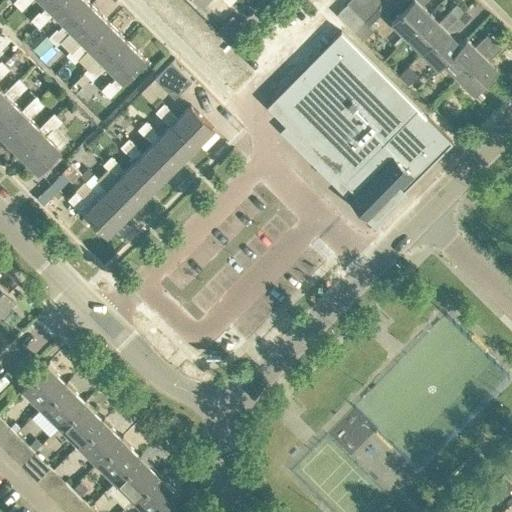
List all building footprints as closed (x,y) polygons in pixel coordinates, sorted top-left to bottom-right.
[(22,8),(29,0),(13,0),(22,8)] [(39,26),(54,11),(51,8),(59,0),(42,0),(47,5),(41,11),(39,10),(31,18),(39,26)] [(57,43),(71,29),(69,26),(91,3),(88,0),(59,0),(51,8),(54,11),(65,22),(58,28),(57,27),(49,35),(57,43)] [(364,20),(371,13),(358,0),(349,0),(346,4),(363,21),(364,20)] [(358,0),(371,13),(378,6),(379,4),(375,0),(358,0)] [(382,10),(407,35),(430,12),(421,3),(424,0),(383,0),(379,4),(378,6),(382,10)] [(422,50),(457,15),(463,9),(455,2),(438,20),(430,12),(407,35),(422,50)] [(74,61),(89,46),(86,43),(109,21),(91,3),(69,26),(71,29),(82,40),(76,46),(74,45),(66,53),(74,61)] [(354,30),(363,21),(346,4),(337,13),(354,30)] [(371,13),(364,20),(368,24),(382,10),(378,6),(371,13)] [(463,9),(457,15),(464,21),(471,14),(465,7),(463,9)] [(438,65),(443,60),(443,59),(460,42),(452,34),(464,22),(464,21),(457,15),(422,50),(438,65)] [(92,78),(106,64),(104,61),(127,38),(109,21),(86,43),(89,46),(100,57),(93,63),(92,62),(84,70),(92,78)] [(341,29),(267,103),(286,122),(357,192),(354,195),(375,217),(404,188),(452,140),(341,29)] [(443,60),(459,75),(494,40),(486,33),(474,45),(466,36),(460,42),(443,59),(443,60)] [(104,61),(106,64),(117,74),(111,81),(109,79),(101,87),(109,96),(125,80),(123,78),(145,56),(127,38),(104,61)] [(494,40),(459,75),(474,90),(497,67),(488,59),(501,46),(494,40)] [(0,100),(7,93),(4,91),(0,86),(0,73),(1,75),(9,67),(1,59),(0,59),(0,100)] [(154,77),(174,97),(191,79),(172,59),(154,77)] [(0,100),(0,132),(2,134),(24,111),(22,108),(11,98),(17,91),(19,93),(27,84),(19,76),(4,91),(7,93),(0,100)] [(2,134),(19,152),(42,129),(39,126),(28,115),(35,109),(36,110),(44,102),(36,94),(22,108),(24,111),(2,134)] [(157,95),(152,100),(158,106),(163,101),(157,95)] [(155,109),(170,124),(173,121),(196,144),(214,126),(191,103),(177,117),(170,111),(172,109),(164,101),(155,109)] [(42,129),(19,152),(37,170),(60,147),(46,132),(52,126),(54,127),(62,119),(54,111),(39,126),(42,129)] [(138,127),(152,142),(155,139),(178,161),(196,144),(173,121),(170,124),(159,135),(153,129),(154,127),(146,119),(138,127)] [(120,145),(135,159),(138,156),(161,179),(178,161),(155,139),(152,142),(142,152),(135,146),(137,144),(129,136),(120,145)] [(103,162),(118,177),(120,174),(143,197),(161,179),(138,156),(135,159),(124,170),(118,164),(119,162),(111,154),(103,162)] [(71,161),(62,170),(69,177),(72,180),(80,171),(71,161)] [(85,180),(100,194),(103,192),(125,215),(143,197),(120,174),(118,177),(107,188),(100,181),(102,180),(94,172),(85,180)] [(103,192),(100,194),(89,205),(83,199),(84,197),(76,189),(68,197),(83,213),(85,211),(107,233),(125,215),(103,192)] [(86,227),(94,219),(85,211),(83,213),(78,218),(86,227)] [(0,311),(16,296),(9,289),(17,281),(0,263),(0,311)] [(22,386),(41,405),(66,380),(48,362),(47,361),(22,386)] [(41,405),(59,424),(85,399),(66,380),(41,405)] [(59,424),(78,442),(103,417),(85,399),(59,424)] [(78,442),(96,461),(122,435),(103,417),(78,442)] [(0,434),(0,443),(2,445),(17,431),(10,424),(0,434)] [(96,461),(115,479),(140,454),(122,435),(96,461)] [(14,458),(20,464),(35,449),(29,443),(14,458)] [(115,479),(133,498),(159,472),(140,454),(115,479)] [(32,476),(39,482),(53,467),(47,461),(32,476)] [(159,472),(133,498),(147,511),(173,511),(178,508),(169,500),(178,491),(177,490),(159,472)] [(495,481),(506,492),(511,486),(511,481),(503,472),(495,481)] [(51,494),(57,501),(72,486),(65,479),(51,494)] [(69,511),(82,511),(90,504),(84,498),(69,511)] [(464,511),(491,511),(478,498),(464,511)]
